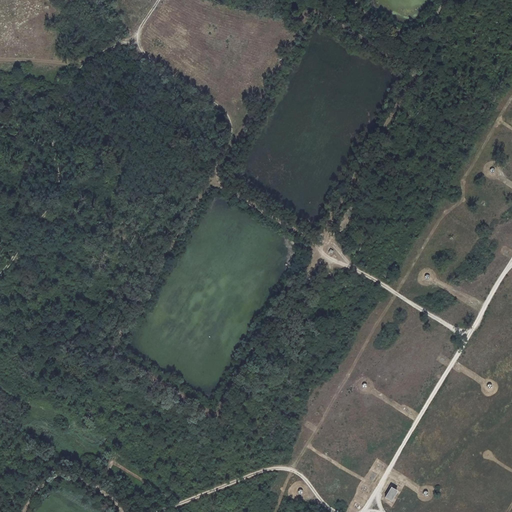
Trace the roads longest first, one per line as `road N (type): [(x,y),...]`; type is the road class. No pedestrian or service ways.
road 1 (track): [(158,0),(132,41),(213,104),(229,131),(213,183),(167,258)]
road 2 (track): [(213,183),(328,261),(348,264),(468,338)]
road 3 (track): [(362,511),(511,261)]
road 4 (track): [(338,511),(300,475),(267,466),(153,511)]
road 5 (track): [(132,41),(76,64),(0,57)]
road 6 (track): [(21,511),(34,490),(59,474),(110,493),(122,509)]
